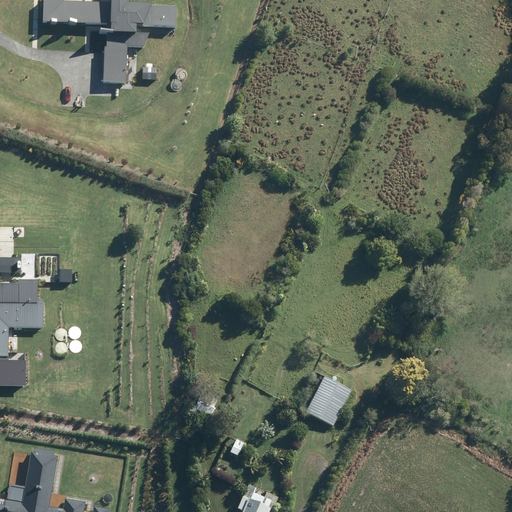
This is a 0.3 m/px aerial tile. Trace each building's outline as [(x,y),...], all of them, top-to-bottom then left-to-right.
[(20,285),(20,281),(15,281),(15,285),(12,285),(12,275),(23,275),(23,270),(26,270),(26,263),(23,263),(23,260),(0,259),(0,274),(1,274),(0,281),(0,358),(12,358),(12,353),(19,353),(19,336),(12,336),(12,330),(46,331),(46,304),(41,304),(41,282),(23,282),(23,285),(20,285)] [(87,274),(73,274),(73,287),(86,288),(87,274)] [(56,334),(56,335),(56,336),(57,337),(57,338),(58,338),(58,339),(59,340),(60,340),(61,341),(62,341),(62,342),(61,342),(60,342),(59,343),(58,344),(57,345),(56,346),(56,347),(56,348),(56,349),(57,350),(57,351),(58,352),(59,352),(60,353),(61,353),(62,353),(63,353),(64,353),(65,352),(66,351),(67,350),(67,349),(67,348),(67,347),(67,346),(67,345),(66,344),(65,343),(64,343),(63,342),(62,342),(62,341),(63,341),(64,340),(65,340),(66,339),(67,339),(67,338),(68,337),(68,336),(68,335),(68,334),(68,333),(67,332),(67,331),(66,330),(65,330),(64,329),(63,329),(62,329),(61,329),(60,329),(59,329),(58,330),(58,331),(57,332),(57,333),(56,334)] [(352,389),(324,372),(304,407),(332,423),(352,389)] [(234,439),(227,453),(236,457),(238,452),(242,453),(246,445),(234,439)] [(266,511),(274,494),(245,481),(234,506),(239,508),(237,511),(266,511)]
